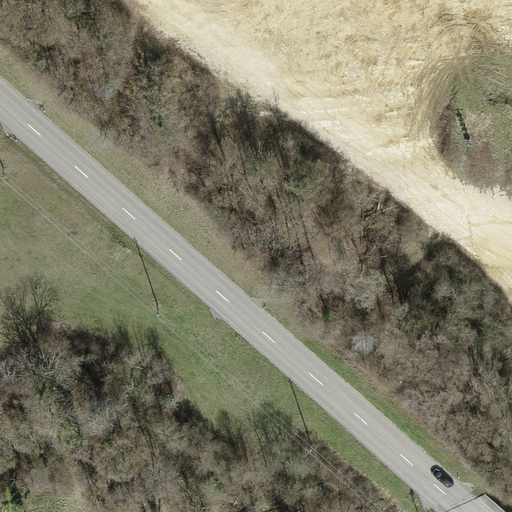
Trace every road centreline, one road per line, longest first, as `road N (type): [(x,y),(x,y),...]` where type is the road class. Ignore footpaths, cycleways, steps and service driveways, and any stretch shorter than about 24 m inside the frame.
road 1 (secondary): [(460,511),(0,104)]
road 2 (track): [(511,234),(161,0)]
